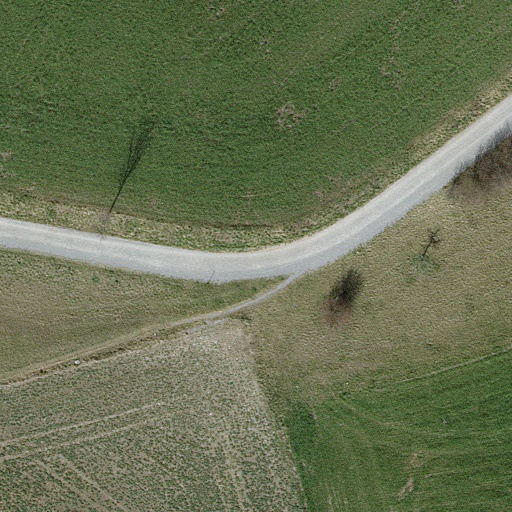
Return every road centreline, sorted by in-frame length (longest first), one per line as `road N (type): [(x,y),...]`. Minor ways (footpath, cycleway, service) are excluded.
road 1 (track): [(300,267),(0,232)]
road 2 (track): [(511,101),(300,267)]
